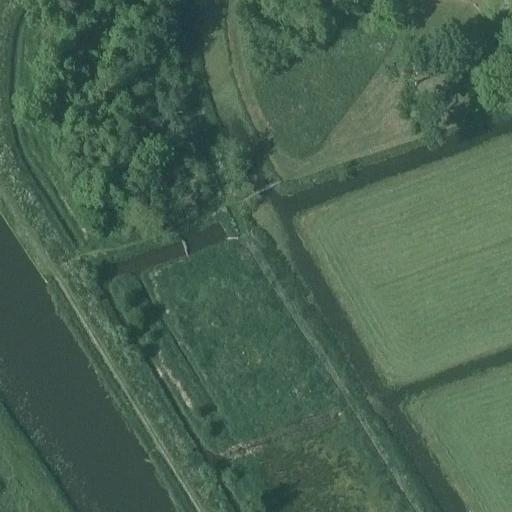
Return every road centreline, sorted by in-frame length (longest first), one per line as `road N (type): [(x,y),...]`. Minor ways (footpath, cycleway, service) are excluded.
road 1 (track): [(419,511),(228,200)]
road 2 (track): [(187,0),(181,47),(188,108),(199,159),(228,200)]
